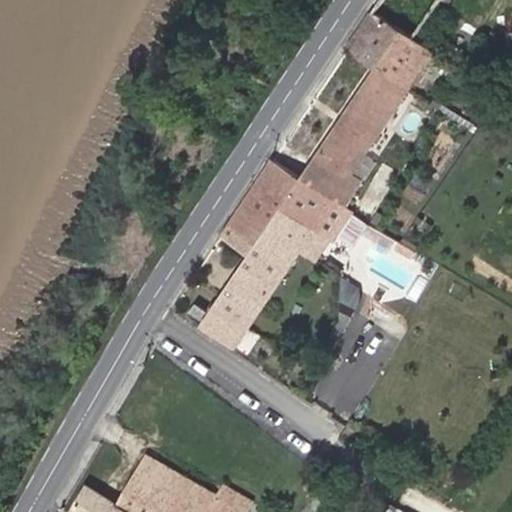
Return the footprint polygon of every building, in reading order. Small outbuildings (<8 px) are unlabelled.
[(379,0),(373,11),(414,38),(439,0),(447,0),(449,1),(450,0),(379,0)] [(511,0),(508,0),(503,11),(511,15),(511,0)] [(411,88),(436,53),(414,38),(373,11),(348,47),(377,66),(411,88)] [(511,45),(511,15),(503,11),(489,37),(510,48),(511,45)] [(411,88),(377,66),(303,176),(346,205),(365,176),(356,170),(366,155),(411,88)] [(511,103),(496,92),(490,101),(511,115),(511,103)] [(366,155),(356,170),(365,176),(372,159),(366,155)] [(274,158),(234,219),(253,232),(256,228),(265,234),(279,214),(286,218),(292,211),(317,227),(310,238),(324,248),(332,237),(328,234),(346,205),(303,176),(274,158)] [(253,232),(234,219),(223,235),(252,255),(219,302),(235,314),(234,317),(248,328),(305,247),(319,257),(324,248),(310,238),(317,227),(292,211),(286,218),(279,214),(265,234),(256,228),(253,232)] [(235,314),(219,302),(211,315),(198,305),(190,316),(204,326),(202,328),(233,349),(248,328),(234,317),(235,314)] [(219,494),(148,453),(125,492),(101,478),(96,487),(91,484),(74,511),(246,511),(253,500),(226,484),(219,494)]
